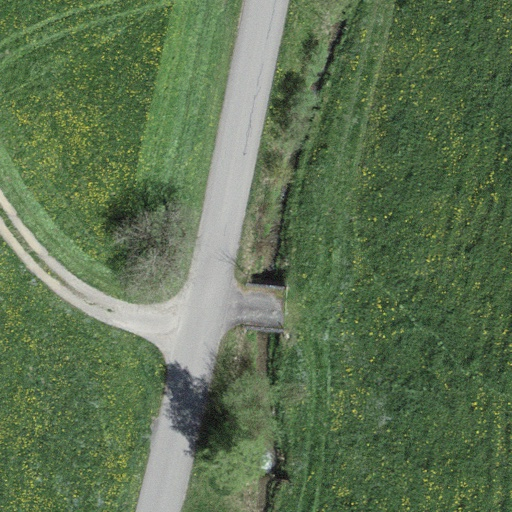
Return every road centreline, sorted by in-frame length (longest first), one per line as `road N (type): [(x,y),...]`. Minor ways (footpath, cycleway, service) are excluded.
road 1 (tertiary): [(268,0),(157,511)]
road 2 (track): [(0,208),(26,246),(78,294),(196,347)]
